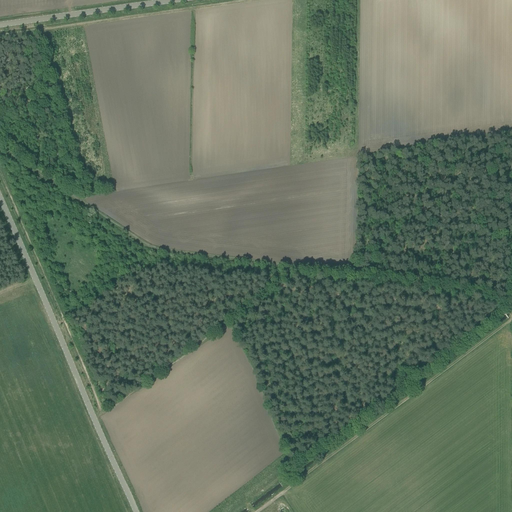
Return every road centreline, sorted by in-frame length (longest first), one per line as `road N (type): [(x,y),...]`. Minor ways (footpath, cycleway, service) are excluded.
road 1 (unclassified): [(0,197),(132,511)]
road 2 (track): [(258,511),(511,319)]
road 3 (track): [(292,272),(93,417)]
road 4 (track): [(509,310),(473,290),(295,266)]
road 5 (track): [(295,266),(194,256),(128,229)]
road 6 (unclassified): [(0,24),(162,0)]
